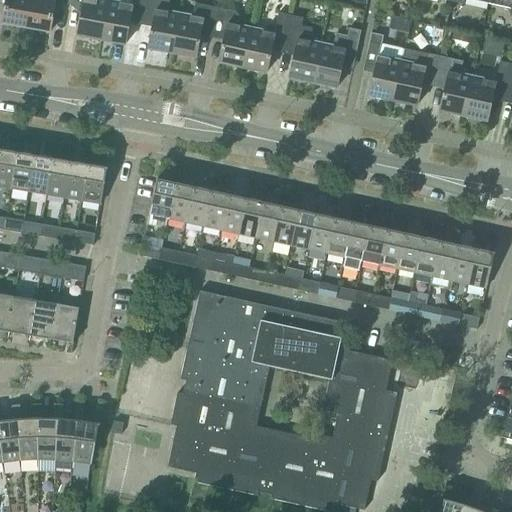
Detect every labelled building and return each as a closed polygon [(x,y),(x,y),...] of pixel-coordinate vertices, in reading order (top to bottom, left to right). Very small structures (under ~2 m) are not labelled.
[(6,0),(3,24),(27,28),(31,0),(6,0)] [(31,0),(27,28),(51,32),(56,0),(31,0)] [(78,35),(102,39),(109,1),(101,0),(72,0),(71,5),(83,7),(78,35)] [(109,0),(109,1),(102,39),(126,44),(132,17),(143,19),(146,0),(109,0)] [(149,48),(173,53),(180,15),(168,13),(170,0),(146,0),(143,19),(154,21),(149,48)] [(510,14),(511,14),(511,0),(489,0),(489,3),(511,8),(510,14)] [(202,30),(214,32),(219,8),(196,3),(193,17),(180,15),(173,53),(197,57),(202,30)] [(219,62),(243,67),(252,29),(238,26),(239,18),(235,11),(219,8),(214,32),(225,35),(219,62)] [(273,45),(284,48),(291,15),(279,13),(274,34),(252,29),(243,67),(268,72),(273,45)] [(290,77),(314,82),(322,44),(310,42),(313,28),(302,26),(304,18),(291,15),(284,48),(296,50),(290,77)] [(322,44),(314,82),(338,88),(344,61),(355,63),(362,31),(350,28),(348,36),(337,34),(334,47),(322,44)] [(384,36),(372,33),(365,64),(376,67),(370,95),(394,100),(402,62),(405,49),(382,45),(384,36)] [(440,56),(435,81),(446,83),(445,89),(440,110),(464,115),(473,78),(461,75),(464,61),(445,57),(447,49),(442,48),(440,56)] [(402,62),(394,100),(418,105),(424,78),(435,81),(440,56),(405,49),(402,62)] [(494,94),(506,96),(511,69),(511,63),(501,61),(495,83),(473,78),(464,115),(488,121),(494,94)] [(18,153),(0,150),(0,186),(12,188),(18,153)] [(36,156),(18,153),(12,188),(29,191),(36,156)] [(53,159),(36,156),(29,191),(47,195),(53,159)] [(71,162),(53,159),(47,195),(65,198),(71,162)] [(89,165),(71,162),(65,198),(83,201),(89,165)] [(108,169),(89,165),(83,201),(101,204),(107,170),(108,170),(108,169)] [(167,229),(169,219),(176,184),(157,179),(157,181),(158,181),(148,225),(167,229)] [(169,219),(186,222),(194,187),(176,184),(169,219)] [(186,222),(204,226),(212,191),(194,187),(186,222)] [(204,226),(222,230),(229,195),(212,191),(204,226)] [(222,230),(239,234),(247,199),(229,195),(222,230)] [(239,234),(257,238),(264,203),(247,199),(239,234)] [(257,238),(274,242),(282,207),(264,203),(257,238)] [(274,242),(292,246),(299,211),(282,207),(274,242)] [(292,246),(309,249),(317,214),(299,211),(292,246)] [(309,249),(327,253),(335,218),(317,214),(309,249)] [(6,218),(4,230),(12,231),(14,220),(6,218)] [(327,253),(345,257),(353,222),(335,218),(327,253)] [(361,270),(363,261),(370,226),(353,222),(345,257),(343,267),(361,270)] [(35,223),(33,235),(34,235),(40,236),(42,225),(35,223)] [(42,225),(40,236),(46,237),(47,237),(49,226),(42,225)] [(363,261),(380,265),(388,230),(370,226),(363,261)] [(70,230),(68,241),(75,242),(77,231),(70,230)] [(380,265),(398,269),(405,234),(388,230),(380,265)] [(77,231),(75,242),(83,244),(85,232),(77,231)] [(398,269),(415,273),(423,238),(405,234),(398,269)] [(415,273),(433,276),(441,242),(423,238),(415,273)] [(433,276),(451,280),(458,245),(441,242),(433,276)] [(143,247),(141,256),(160,260),(163,248),(144,244),(143,247)] [(451,280),(468,284),(476,249),(458,245),(451,280)] [(163,248),(160,260),(167,261),(170,250),(163,248)] [(476,249),(468,284),(487,288),(494,254),(495,254),(476,249)] [(11,269),(20,270),(22,255),(13,254),(11,269)] [(190,254),(188,266),(195,268),(198,256),(190,254)] [(198,256),(195,268),(202,269),(205,257),(198,256)] [(233,264),(230,275),(248,279),(252,261),(234,257),(233,264)] [(32,273),(41,274),(44,259),(34,258),(32,273)] [(56,261),(53,276),(62,278),(65,263),(56,261)] [(225,262),(223,274),(230,275),(233,264),(225,262)] [(78,265),(75,280),(84,282),(87,267),(78,265)] [(261,270),(258,281),(259,281),(265,283),(268,272),(261,270)] [(268,272),(265,283),(272,285),(273,285),(275,273),(268,272)] [(296,278),(293,289),(295,289),(301,291),(303,279),(296,278)] [(303,279),(301,291),(306,292),(308,292),(310,281),(303,279)] [(331,286),(329,297),(336,299),(339,287),(331,286)] [(339,287),(336,299),(344,300),(346,289),(339,287)] [(398,393),(386,391),(393,361),(340,349),(346,323),(200,291),(190,339),(195,340),(193,348),(188,347),(181,380),(186,381),(183,394),(178,393),(171,425),(182,428),(180,436),(175,435),(168,467),(197,473),(195,482),(258,496),(259,492),(272,495),(271,499),(331,511),(334,511),(336,504),(365,510),(372,480),(378,481),(385,449),(376,447),(378,439),(387,441),(398,393)] [(366,293),(364,305),(371,306),(374,295),(366,293)] [(0,330),(9,332),(15,297),(0,294),(0,330)] [(374,295),(371,306),(379,308),(381,297),(374,295)] [(9,332),(30,336),(36,301),(15,297),(9,332)] [(391,299),(389,310),(407,314),(409,303),(391,299)] [(30,336),(51,339),(57,304),(36,301),(30,336)] [(409,303),(407,314),(424,318),(427,306),(409,303)] [(57,304),(51,339),(74,343),(74,342),(80,308),(57,304)] [(427,306),(424,318),(442,322),(444,310),(427,306)] [(444,310),(442,322),(449,323),(452,312),(444,310)] [(472,316),(470,328),(478,329),(480,318),(472,316)] [(502,437),(511,439),(511,402),(511,403),(503,436),(502,436),(502,437)] [(34,419),(22,419),(18,420),(21,460),(38,459),(38,419),(42,419),(42,404),(33,404),(34,419)] [(42,419),(38,419),(38,459),(38,472),(56,472),(56,460),(58,419),(63,419),(64,405),(55,404),(54,419),(42,419)] [(13,420),(2,421),(0,421),(0,438),(3,462),(21,460),(18,420),(22,419),(21,405),(12,406),(13,420)] [(74,421),(63,419),(58,419),(56,460),(74,461),(79,421),(83,422),(85,407),(76,406),(74,421)] [(94,423),(83,422),(79,421),(74,461),(92,464),(99,426),(101,426),(103,410),(97,409),(94,423)] [(114,421),(112,433),(122,435),(124,423),(114,421)] [(444,501),(441,511),(462,511),(465,506),(461,504),(450,501),(453,487),(446,485),(443,500),(444,501)] [(462,511),(482,511),(480,511),(469,507),(473,493),(465,490),(461,504),(465,506),(462,511)] [(488,511),(493,501),(485,497),(480,511),(482,511),(488,511)]
